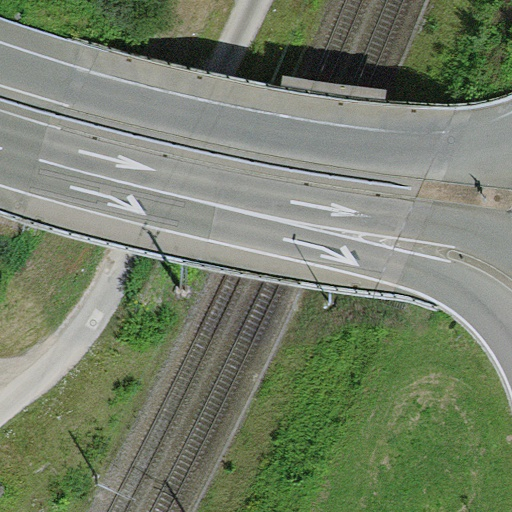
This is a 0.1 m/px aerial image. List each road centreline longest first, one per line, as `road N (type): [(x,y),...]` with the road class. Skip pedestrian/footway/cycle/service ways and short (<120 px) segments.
road 1 (motorway): [(511,159),(309,140),(181,115),(0,62)]
road 2 (track): [(251,0),(135,242),(67,337),(0,396)]
road 3 (motorway): [(0,147),(397,244)]
road 4 (motorway): [(397,244),(451,274),(511,333)]
